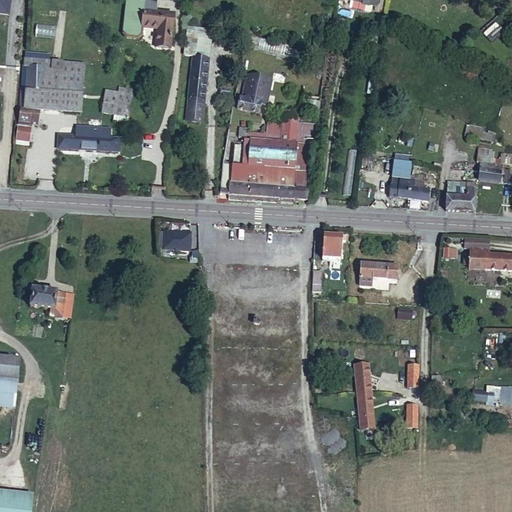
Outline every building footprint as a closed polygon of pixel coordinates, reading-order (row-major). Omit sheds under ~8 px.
[(0,0),(0,18),(11,20),(12,0),(0,0)] [(371,12),(373,4),(356,0),(355,10),(371,12)] [(146,6),(128,3),(125,38),(128,41),(131,43),(137,43),(142,40),(142,32),(144,14),(159,18),(160,6),(146,4),(146,6)] [(173,54),(178,20),(159,18),(144,14),(142,32),(160,36),(158,52),(173,54)] [(212,59),(216,31),(193,28),(189,56),(197,57),(212,59)] [(317,56),(252,41),(250,54),(315,67),(317,56)] [(202,126),(212,59),(197,57),(188,125),(202,126)] [(84,114),(87,71),(26,65),(23,109),(84,114)] [(267,106),(273,78),(247,73),(243,93),(247,94),(249,87),(259,89),(258,99),(266,100),(265,106),(267,106)] [(265,106),(266,100),(258,99),(259,89),(249,87),(247,94),(247,97),(240,95),(237,112),(259,117),(262,105),(265,106)] [(133,127),(138,96),(124,94),(123,101),(109,100),(108,116),(120,117),(119,125),(133,127)] [(305,204),(323,100),(303,97),(300,110),(282,114),(276,118),(275,122),(265,121),(262,136),(246,134),(247,128),(238,128),(237,140),(245,140),(245,145),(241,145),(239,147),(233,147),(231,168),(228,193),(227,202),(295,208),(296,203),(305,204)] [(39,126),(40,113),(22,112),(20,143),(33,144),(34,130),(32,129),(33,126),(39,126)] [(114,143),(115,133),(79,130),(79,139),(114,143)] [(122,157),(123,144),(114,143),(79,139),(61,138),(60,151),(122,157)] [(500,173),(501,166),(479,164),(479,170),(500,173)] [(507,189),(509,167),(501,166),(500,173),(479,170),(477,186),(507,189)] [(228,193),(231,168),(223,167),(219,193),(228,193)] [(411,203),(412,190),(412,184),(391,182),(389,201),(411,203)] [(455,200),(455,191),(476,194),(476,187),(445,185),(445,199),(455,200)] [(428,205),(429,192),(412,190),(411,203),(428,205)] [(474,216),(476,194),(455,191),(455,200),(445,199),(445,215),(474,216)] [(193,250),(193,231),(170,231),(170,250),(193,250)] [(344,260),(345,237),(326,236),(325,259),(344,260)] [(489,267),(490,251),(490,247),(472,247),(472,267),(489,267)] [(457,258),(457,248),(443,248),(443,257),(457,258)] [(511,268),(511,251),(490,251),(489,267),(511,268)] [(388,276),(389,264),(365,263),(364,284),(374,284),(377,281),(377,276),(388,276)] [(402,276),(402,264),(389,264),(388,276),(402,276)] [(320,295),(320,273),(311,273),(311,295),(320,295)] [(71,304),(73,290),(30,285),(29,305),(48,307),(48,315),(53,316),(53,313),(64,313),(64,304),(71,304)] [(338,294),(338,285),(330,285),(330,294),(338,294)] [(412,316),(412,308),(398,308),(398,316),(412,316)] [(0,375),(18,377),(21,356),(0,354),(0,375)] [(372,378),(371,362),(357,364),(359,379),(372,378)] [(418,388),(419,368),(408,369),(408,388),(418,388)] [(0,403),(15,405),(18,377),(0,375),(0,403)] [(374,397),(372,378),(359,379),(360,397),(374,397)] [(511,387),(500,387),(500,404),(511,405),(511,387)] [(378,426),(374,397),(360,397),(364,427),(378,426)] [(418,421),(418,406),(408,406),(407,420),(418,421)] [(0,511),(31,511),(34,497),(0,493),(0,511)]
